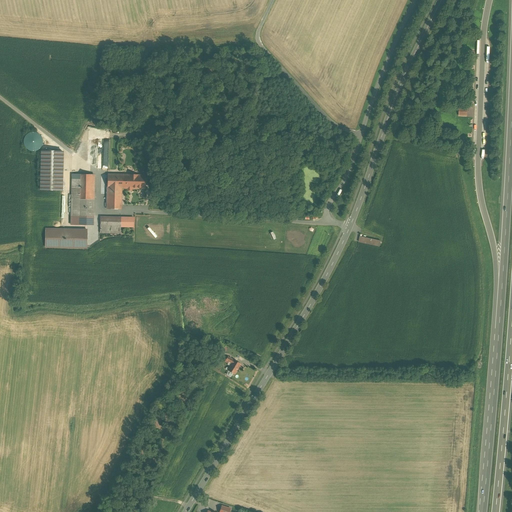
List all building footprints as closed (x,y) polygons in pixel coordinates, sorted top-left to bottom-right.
[(467,105),(459,105),(459,114),(466,114),(467,105)] [(27,129),(21,133),(19,138),(20,143),(25,148),(31,149),(37,145),(39,139),(37,133),(33,129),(27,129)] [(63,152),(40,152),(39,191),(63,191),(63,152)] [(94,217),(95,175),(72,174),(71,216),(94,217)] [(124,210),(124,192),(145,192),(145,175),(107,174),(107,191),(106,210),(124,210)] [(120,217),(100,217),(99,234),(120,234),(120,217)] [(87,229),(44,228),(44,249),(87,250),(87,229)] [(376,236),(355,232),(353,240),(375,244),(376,236)] [(225,362),(222,367),(228,370),(231,365),(225,362)] [(231,380),(238,369),(231,365),(224,376),(231,380)]
